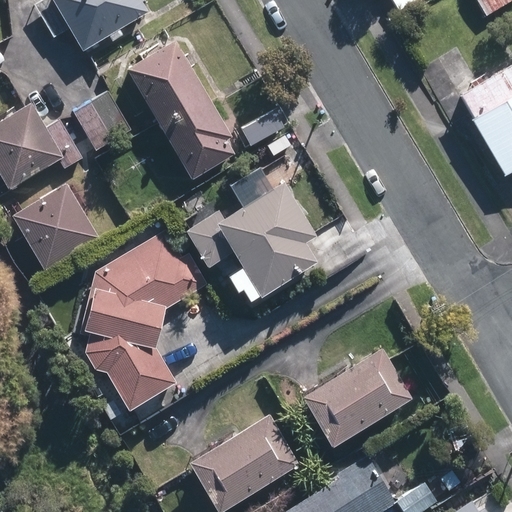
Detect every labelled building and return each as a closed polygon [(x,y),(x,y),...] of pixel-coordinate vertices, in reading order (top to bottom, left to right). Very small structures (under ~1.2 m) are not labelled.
[(153,0),(57,0),(84,43),(154,1),(153,0)] [(471,0),(478,12),(499,0),(471,0)] [(223,148),(159,41),(110,70),(174,177),(223,148)] [(511,57),(510,53),(450,88),(463,111),(460,112),(493,170),(511,159),(511,57)] [(81,97),(39,124),(64,162),(106,136),(81,97)] [(9,104),(0,109),(0,191),(46,163),(9,104)] [(244,296),(303,263),(290,240),(304,232),(279,187),(298,176),(282,148),(218,185),(230,206),(207,219),(199,204),(167,222),(198,276),(225,261),(244,296)] [(79,246),(46,186),(0,211),(0,234),(24,277),(79,246)] [(156,390),(132,352),(143,312),(178,291),(145,233),(89,265),(71,291),(64,347),(108,415),(156,390)] [(336,443),(415,397),(384,345),(305,391),(336,443)] [(201,511),(283,465),(254,415),(172,462),(201,511)] [(289,511),(377,511),(396,501),(366,453),(336,471),(339,475),(286,507),(289,511)] [(427,479),(397,497),(406,511),(417,511),(438,500),(427,479)]
